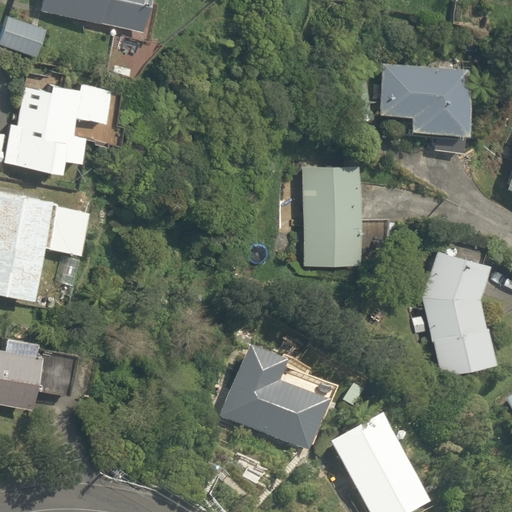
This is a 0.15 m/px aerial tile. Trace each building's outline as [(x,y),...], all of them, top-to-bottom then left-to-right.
[(147,0),(39,0),(37,16),(142,33),(147,0)] [(44,24),(2,13),(0,20),(0,45),(36,55),(44,24)] [(379,61),(375,114),(405,116),(405,129),(461,133),(466,67),(379,61)] [(12,126),(0,124),(0,161),(60,169),(61,159),(83,162),(86,136),(73,134),(75,118),(103,121),(108,85),(18,74),(12,126)] [(511,186),(511,142),(499,182),(511,186)] [(358,165),(297,165),(298,264),(359,264),(358,165)] [(0,294),(32,301),(42,250),(78,257),(89,206),(0,187),(0,294)] [(437,372),(497,363),(479,297),(484,262),(438,251),(418,288),(437,372)] [(65,397),(72,352),(39,347),(41,338),(0,331),(0,402),(30,407),(32,392),(65,397)] [(290,363),(242,344),(213,419),(307,456),(329,401),(282,383),(290,363)] [(511,390),(500,398),(511,419),(511,390)] [(383,413),(324,446),(360,511),(425,511),(435,507),(383,413)]
